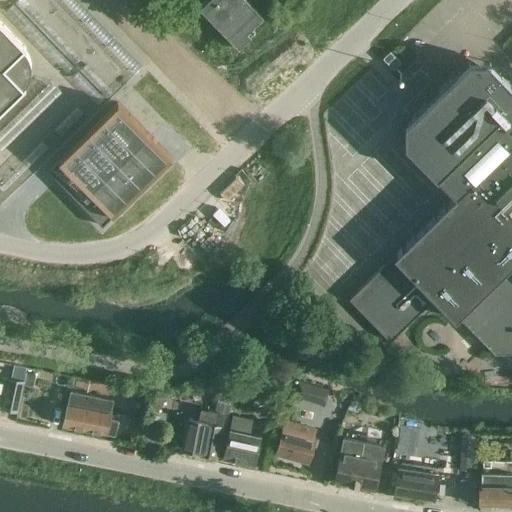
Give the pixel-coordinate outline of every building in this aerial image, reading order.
[(0,0),(0,111),(25,87),(23,85),(23,86),(23,85),(24,84),(25,82),(27,80),(28,78),(29,76),(29,74),(30,72),(30,69),(30,67),(30,65),(30,63),(30,60),(29,58),(28,56),(27,54),(26,52),(24,50),(23,49),(23,48),(24,49),(25,48),(0,22),(0,0)] [(206,0),(199,7),(238,48),(238,47),(254,32),(251,28),(263,16),(247,0),(206,0)] [(393,69),(400,62),(390,51),(382,58),(393,69)] [(511,353),(511,85),(489,61),(468,61),(410,118),(404,123),(403,144),(454,196),(347,299),(389,342),(433,299),(454,320),(457,316),(494,353),(511,353)] [(116,106),(47,174),(102,229),(171,161),(116,106)] [(27,374),(25,385),(34,387),(36,375),(27,374)] [(18,404),(23,382),(9,380),(5,401),(18,404)] [(329,389),(297,380),(292,398),(324,407),(329,389)] [(215,456),(220,432),(224,414),(228,415),(232,392),(220,390),(218,401),(215,413),(200,409),(197,420),(187,418),(181,450),(215,456)] [(91,398),(91,396),(69,391),(62,425),(105,434),(105,433),(110,434),(112,426),(107,425),(110,413),(112,402),(91,398)] [(232,416),(223,458),(254,465),(260,435),(249,432),(252,420),(232,416)] [(313,430),(286,422),(276,454),(308,462),(314,439),(311,438),(313,430)] [(384,446),(344,437),(334,482),(375,490),(384,446)] [(462,437),(460,472),(473,472),(475,438),(462,437)] [(481,485),(478,485),(478,504),(511,504),(511,472),(497,473),(497,465),(483,465),(483,473),(481,473),(481,485)] [(433,501),(437,475),(400,469),(395,495),(433,501)]
